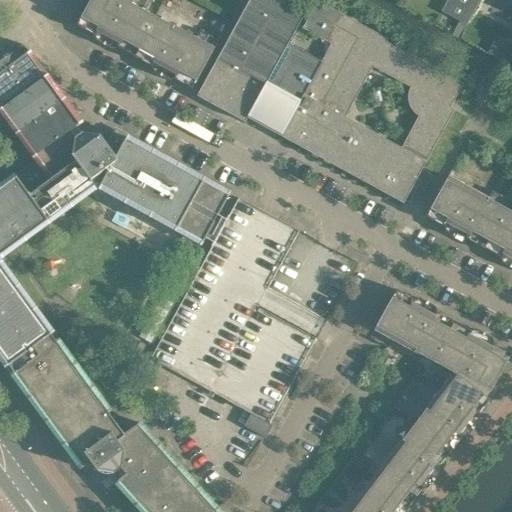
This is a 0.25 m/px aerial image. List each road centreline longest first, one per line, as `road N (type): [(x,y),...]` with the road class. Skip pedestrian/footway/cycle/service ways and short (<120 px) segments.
road 1 (residential): [(386,245),(120,98),(46,42),(37,13)]
road 2 (residential): [(237,472),(252,488),(386,245)]
road 3 (residential): [(511,312),(386,245)]
